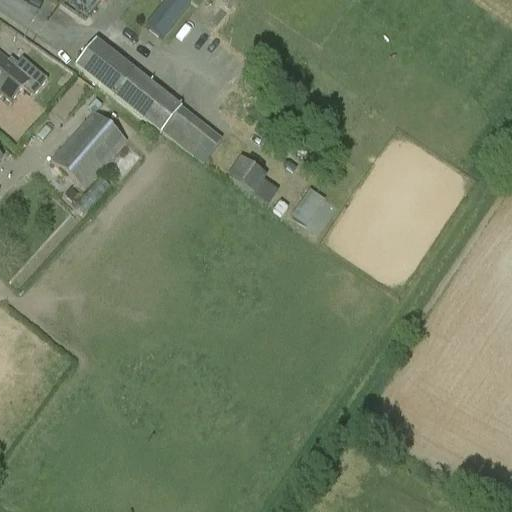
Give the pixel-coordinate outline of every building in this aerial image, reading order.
[(180,0),(167,0),(145,29),(162,42),(189,7),(180,0)] [(75,68),(159,135),(160,134),(203,168),(221,145),(179,111),(179,110),(95,43),(75,68)] [(11,61),(8,64),(0,57),(0,101),(1,100),(9,107),(22,92),(33,101),(48,83),(23,62),(18,67),(11,61)] [(50,166),(83,195),(126,146),(93,117),(50,166)] [(235,162),(224,186),(267,206),(273,192),(257,185),(261,174),(235,162)] [(99,182),(76,209),(84,217),(108,190),(99,182)] [(76,198),(70,193),(64,199),(70,205),(76,198)] [(296,211),(290,220),(304,231),(311,222),(296,211)]
